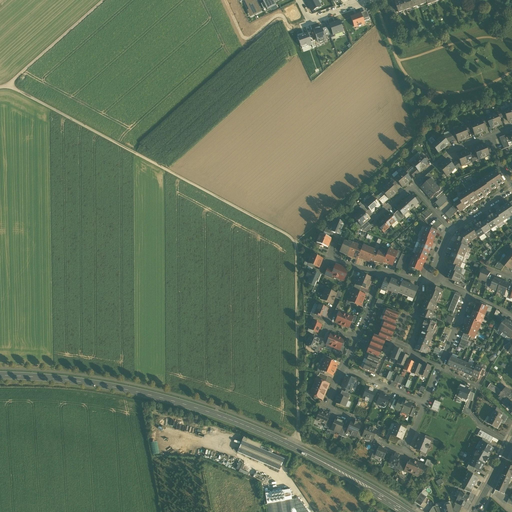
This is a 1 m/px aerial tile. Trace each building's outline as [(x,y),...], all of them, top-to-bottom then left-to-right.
[(252,16),(261,11),(256,0),(255,1),(254,0),(244,0),(249,10),(250,9),(252,12),(251,14),(252,16)] [(276,5),(275,3),(273,0),(262,0),(263,3),(266,8),(267,10),(276,5)] [(310,0),(307,2),(312,11),(320,7),(319,5),(316,0),(310,0)] [(398,13),(406,10),(402,0),(401,0),(394,3),(396,7),(397,9),(397,10),(398,13)] [(410,0),(402,0),(406,10),(413,8),(410,0)] [(351,18),(354,26),(358,25),(358,27),(365,25),(364,22),(363,19),(361,13),(357,15),(357,16),(351,18)] [(339,21),(335,22),(335,23),(330,25),(331,29),(333,35),(339,33),(338,33),(343,31),(339,21)] [(326,40),(325,37),(322,29),(321,27),(313,30),(318,43),(326,40)] [(327,27),(322,29),(325,37),(330,36),(328,30),(327,27)] [(298,37),(302,47),(307,45),(308,47),(312,45),(311,42),(307,33),(304,34),(305,35),(305,36),(304,37),(303,36),(298,37)] [(497,113),(492,116),(497,127),(502,124),(500,118),(498,113),(497,113)] [(491,129),(497,127),(492,116),(487,118),(489,123),(491,129)] [(481,120),(475,122),(480,133),(485,131),(483,126),(481,120)] [(474,136),(480,133),(475,122),(470,124),(472,130),(474,136)] [(464,127),(459,129),(463,140),(469,138),(467,132),(464,127)] [(463,140),(459,129),(453,131),(457,141),(458,142),(463,140)] [(447,143),(453,141),(450,134),(444,137),(442,138),(447,143)] [(442,137),(435,142),(432,146),(438,153),(448,144),(447,143),(442,138),(442,137)] [(485,144),(479,147),(484,158),(489,156),(488,154),(486,148),(485,144)] [(478,160),(484,158),(479,147),(474,149),(476,154),(478,160)] [(468,151),(462,153),(467,164),(472,162),(470,157),(468,151)] [(461,167),(467,164),(462,153),(457,156),(459,161),(461,167)] [(422,158),(420,156),(416,160),(424,169),(428,165),(426,163),(422,158)] [(447,159),(443,163),(450,172),(455,169),(455,168),(452,165),(447,159)] [(424,169),(416,160),(411,164),(413,167),(414,169),(415,169),(419,173),(424,169)] [(446,176),(450,172),(443,163),(438,167),(442,172),(446,176)] [(414,169),(409,174),(413,178),(419,173),(415,169),(414,169)] [(403,171),(399,175),(406,184),(411,180),(407,176),(403,171)] [(484,181),(485,181),(491,192),(497,188),(498,189),(500,188),(499,186),(505,183),(497,172),(493,175),(493,174),(487,177),(488,178),(484,181)] [(422,180),(425,183),(430,179),(430,180),(432,178),(428,174),(422,180)] [(402,188),(406,184),(399,175),(394,179),(398,183),(402,188)] [(421,187),(427,194),(436,186),(432,182),(430,184),(428,181),(430,180),(430,179),(425,183),(421,187)] [(476,187),(472,190),(478,200),(479,201),(484,197),(485,198),(487,197),(487,196),(492,192),(491,192),(485,181),(481,184),(480,183),(475,186),(476,187)] [(390,183),(385,187),(393,196),(397,192),(393,187),(390,183)] [(427,194),(431,199),(434,196),(436,198),(442,193),(443,192),(440,189),(439,190),(436,186),(427,194)] [(388,200),(393,196),(385,187),(380,191),(382,192),(384,195),(388,200)] [(458,198),(460,201),(465,209),(471,205),(471,206),(474,205),(473,204),(478,200),(472,190),(471,189),(467,192),(466,191),(461,194),(462,195),(458,198)] [(377,203),(379,201),(376,198),(373,194),(370,198),(371,199),(372,198),(377,203)] [(381,198),(379,201),(383,205),(388,200),(384,195),(381,198)] [(411,195),(404,202),(411,210),(415,206),(414,205),(416,203),(417,202),(414,200),(411,195)] [(366,206),(372,212),(374,210),(375,211),(377,210),(377,208),(379,206),(377,203),(372,198),(371,199),(369,200),(367,200),(366,202),(365,204),(364,204),(366,206)] [(460,212),(465,209),(460,201),(455,204),(455,205),(459,210),(460,212)] [(407,212),(411,210),(404,202),(396,208),(398,210),(403,216),(404,216),(407,212)] [(505,206),(501,209),(507,219),(511,216),(505,206)] [(496,212),(497,214),(503,222),(507,219),(501,209),(496,212)] [(360,225),(361,226),(366,222),(370,219),(365,213),(362,210),(362,211),(360,212),(359,212),(358,213),(358,214),(354,218),(357,222),(360,225)] [(398,210),(395,213),(401,220),(405,217),(404,216),(403,216),(398,210)] [(398,223),(401,220),(395,213),(392,216),(396,220),(396,221),(398,223)] [(383,220),(389,227),(391,225),(396,221),(396,220),(392,216),(390,214),(383,220)] [(493,215),(490,216),(497,226),(503,222),(497,214),(494,216),(493,215)] [(489,219),(485,222),(491,230),(497,226),(490,216),(488,218),(489,219)] [(335,233),(339,234),(339,232),(340,232),(342,226),(341,225),(342,224),(337,219),(330,226),(332,229),(331,232),(333,233),(335,233)] [(389,227),(383,220),(377,225),(379,228),(378,228),(381,231),(381,230),(383,233),(389,227)] [(357,228),(362,231),(369,225),(366,222),(361,226),(360,225),(357,228)] [(479,224),(478,224),(485,234),(486,233),(491,230),(485,222),(482,224),(481,223),(479,224)] [(477,227),(473,230),(478,237),(479,238),(485,234),(478,224),(476,226),(477,227)] [(425,228),(423,233),(434,237),(436,232),(431,230),(425,228)] [(459,236),(456,243),(467,247),(468,243),(478,237),(473,230),(472,228),(459,236)] [(421,238),(422,238),(432,243),(434,237),(423,233),(421,238)] [(320,246),(323,248),(324,246),(327,247),(328,245),(329,246),(330,242),(329,242),(331,238),(329,237),(323,235),(320,234),(319,238),(318,238),(317,241),(316,243),(320,244),(320,246)] [(422,238),(419,243),(431,248),(433,243),(432,243),(422,238)] [(340,253),(347,255),(352,243),(348,242),(348,243),(344,242),(342,246),(343,247),(340,253)] [(357,246),(352,243),(347,255),(352,258),(357,246)] [(419,243),(417,249),(428,253),(431,248),(419,243)] [(469,248),(467,247),(456,243),(454,248),(466,253),(468,248),(469,248)] [(362,248),(357,246),(352,258),(357,260),(358,258),(362,248)] [(363,246),(362,248),(358,258),(363,260),(368,248),(363,246)] [(373,250),(368,248),(363,260),(368,262),(373,250)] [(464,258),(466,253),(454,248),(452,253),(464,258)] [(389,249),(386,256),(383,264),(385,265),(386,263),(392,266),(395,257),(397,253),(389,249)] [(415,254),(426,258),(428,253),(417,249),(415,254)] [(378,252),(373,250),(368,262),(373,264),(374,262),(378,252)] [(378,251),(378,252),(374,262),(377,263),(377,262),(383,264),(386,256),(383,254),(382,252),(378,251)] [(462,263),(464,258),(452,253),(450,258),(462,263)] [(396,268),(401,270),(407,256),(401,254),(396,268)] [(415,254),(413,259),(423,263),(424,264),(426,258),(415,254)] [(315,266),(319,268),(322,261),(321,259),(311,255),(308,263),(308,264),(315,266)] [(511,260),(507,257),(507,256),(501,263),(502,264),(505,266),(509,270),(510,268),(511,270),(511,268),(511,260)] [(460,268),(462,263),(450,258),(448,263),(451,265),(460,268)] [(420,272),(423,263),(413,259),(412,259),(409,267),(420,272)] [(463,269),(460,268),(451,265),(449,270),(461,275),(463,269)] [(331,276),(341,280),(342,278),(344,279),(346,273),(344,273),(346,269),(338,266),(337,267),(335,266),(333,271),(331,276)] [(325,275),(331,278),(331,276),(333,271),(328,268),(325,275)] [(462,275),(461,275),(449,270),(446,278),(455,282),(459,284),(459,283),(462,275)] [(479,279),(486,282),(487,280),(490,273),(483,270),(479,279)] [(314,287),(315,284),(316,282),(317,279),(319,279),(321,275),(314,272),(313,274),(308,272),(306,277),(309,278),(311,279),(309,284),(314,287)] [(359,277),(358,280),(369,284),(372,279),(361,274),(359,277)] [(497,291),(502,281),(494,278),(494,280),(490,288),(497,291)] [(386,292),(387,290),(390,281),(385,279),(381,290),(386,292)] [(391,279),(390,281),(387,290),(392,292),(396,281),(391,279)] [(491,279),(490,282),(487,280),(486,282),(485,286),(487,287),(490,288),(494,280),(491,279)] [(367,290),(369,284),(358,280),(356,285),(361,287),(367,290)] [(401,283),(396,281),(392,292),(397,295),(398,293),(401,283)] [(509,284),(502,281),(497,291),(497,292),(500,293),(500,294),(504,295),(506,291),(509,284)] [(402,282),(401,283),(398,293),(403,295),(407,284),(402,282)] [(412,286),(407,284),(403,295),(408,297),(412,286)] [(418,288),(412,286),(408,297),(413,299),(418,288)] [(428,295),(425,301),(436,306),(438,302),(437,302),(440,295),(441,295),(443,291),(439,289),(435,288),(431,286),(429,292),(428,292),(428,293),(429,293),(428,295),(427,295),(428,295)] [(321,300),(332,304),(335,298),(336,294),(325,290),(321,300)] [(354,291),(351,296),(363,301),(365,295),(359,293),(354,291)] [(360,306),(363,301),(351,296),(349,301),(349,302),(354,304),(360,306)] [(433,313),(436,306),(425,301),(422,309),(424,310),(433,313)] [(310,316),(311,316),(313,313),(315,314),(318,306),(317,305),(314,304),(310,316)] [(475,309),(474,312),(485,317),(488,309),(486,308),(479,305),(477,304),(476,306),(475,306),(474,309),(475,309)] [(320,315),(325,317),(326,314),(325,314),(327,309),(318,305),(318,306),(315,314),(320,317),(320,315)] [(387,310),(385,315),(396,320),(398,314),(387,309),(387,310)] [(434,314),(433,313),(424,310),(421,317),(431,321),(434,314)] [(340,325),(342,326),(346,315),(340,312),(335,322),(339,324),(341,325),(340,325)] [(474,312),(471,319),(481,324),(482,324),(485,317),(474,312)] [(353,318),(346,315),(342,326),(343,326),(344,326),(345,327),(349,328),(351,322),(353,318)] [(383,320),(385,321),(394,325),(396,320),(385,315),(383,320)] [(424,330),(423,331),(434,335),(435,332),(434,331),(437,324),(434,322),(426,319),(422,329),(424,330)] [(480,327),(481,324),(471,319),(470,319),(467,326),(478,331),(479,327),(480,327)] [(499,330),(503,333),(510,324),(506,320),(503,324),(500,328),(499,330)] [(314,331),(317,333),(319,328),(320,328),(321,325),(317,324),(318,322),(313,321),(310,330),(314,331)] [(385,321),(383,327),(394,331),(396,326),(394,325),(385,321)] [(503,333),(507,336),(511,329),(511,324),(510,324),(503,333)] [(470,336),(471,337),(474,336),(474,335),(476,335),(478,331),(467,326),(464,334),(470,336)] [(383,327),(380,332),(392,337),(394,331),(383,327)] [(423,333),(421,337),(431,342),(431,341),(432,339),(434,335),(423,331),(423,333)] [(378,337),(385,340),(389,342),(392,337),(380,332),(378,337)] [(327,345),(333,347),(337,337),(334,335),(334,336),(330,335),(326,345),(327,345)] [(374,335),(372,341),(383,345),(385,340),(378,337),(374,335)] [(315,350),(318,345),(317,344),(318,340),(309,336),(307,342),(309,343),(308,347),(315,350)] [(341,338),(337,337),(333,347),(339,350),(341,346),(344,340),(340,339),(341,338)] [(430,345),(431,342),(421,337),(420,339),(418,344),(429,348),(428,348),(429,345),(430,345)] [(372,341),(370,346),(381,351),(383,345),(372,341)] [(427,352),(429,348),(418,344),(417,346),(416,350),(419,351),(419,352),(420,352),(421,353),(422,353),(423,353),(426,354),(427,352)] [(367,353),(369,354),(378,358),(381,351),(370,346),(367,353)] [(390,359),(398,362),(401,354),(402,351),(395,348),(390,359)] [(369,354),(367,359),(378,364),(380,359),(378,358),(369,354)] [(397,364),(401,366),(402,365),(405,366),(407,361),(408,357),(401,354),(398,362),(397,364)] [(450,368),(453,369),(457,359),(452,357),(451,357),(448,365),(450,366),(450,368)] [(325,360),(323,365),(335,370),(337,364),(329,361),(325,359),(325,360)] [(367,359),(365,364),(376,369),(378,364),(367,359)] [(462,362),(457,359),(453,369),(456,370),(456,369),(459,370),(462,362)] [(404,367),(403,370),(407,371),(406,372),(410,374),(415,364),(407,361),(405,366),(404,367)] [(468,364),(462,362),(459,370),(458,371),(461,372),(462,371),(464,372),(468,364)] [(374,374),(376,369),(365,364),(363,369),(374,374)] [(422,367),(415,364),(410,374),(410,375),(414,376),(414,375),(418,377),(419,375),(422,367)] [(473,366),(468,364),(464,372),(469,374),(469,375),(472,377),(476,367),(473,366)] [(332,376),(335,370),(323,365),(321,370),(320,371),(325,372),(332,376)] [(423,365),(422,367),(419,375),(426,378),(428,374),(429,373),(429,372),(430,368),(423,365)] [(477,366),(476,367),(472,377),(478,379),(480,376),(482,370),(483,369),(477,366)] [(328,377),(324,375),(319,373),(318,376),(321,377),(319,381),(325,383),(328,377)] [(314,400),(316,400),(317,400),(318,398),(322,400),(323,397),(323,396),(325,391),(326,390),(329,385),(325,383),(319,381),(321,377),(318,376),(317,376),(310,392),(314,394),(315,395),(314,397),(313,398),(314,400)] [(346,389),(350,391),(354,382),(354,381),(350,380),(345,378),(341,387),(346,389)] [(507,399),(508,398),(501,393),(499,389),(490,384),(487,388),(499,396),(497,398),(503,403),(504,403),(507,399)] [(462,400),(467,402),(468,399),(470,392),(471,391),(468,390),(469,388),(461,385),(458,393),(460,394),(459,397),(463,399),(462,400)] [(511,392),(506,387),(501,393),(508,398),(509,397),(510,397),(511,394),(511,392)] [(367,388),(366,390),(365,392),(362,399),(371,402),(375,391),(367,388)] [(348,400),(350,394),(345,392),(342,391),(340,396),(348,400)] [(382,407),(384,408),(385,407),(386,406),(386,404),(387,401),(389,397),(381,393),(380,395),(377,402),(376,404),(381,406),(382,407)] [(335,403),(345,407),(345,406),(347,401),(348,400),(340,396),(338,396),(335,403)] [(503,404),(508,407),(508,406),(511,403),(507,399),(504,403),(503,403),(503,404)] [(399,400),(398,401),(396,407),(394,409),(401,412),(405,401),(403,401),(399,400)] [(407,415),(408,415),(411,406),(412,404),(405,401),(401,412),(401,413),(407,415)] [(497,407),(495,412),(502,415),(503,413),(497,407)] [(325,424),(326,424),(328,420),(329,418),(326,417),(327,415),(320,411),(317,419),(320,420),(319,422),(325,424)] [(488,424),(498,429),(502,421),(500,419),(502,416),(502,415),(495,412),(495,411),(494,412),(495,412),(491,418),(488,424),(488,423),(488,424)] [(331,430),(335,432),(340,419),(337,418),(336,419),(335,419),(333,424),(330,430),(331,430)] [(344,420),(340,419),(335,432),(339,434),(340,434),(342,428),(344,423),(343,422),(344,420)] [(347,433),(356,437),(358,432),(361,424),(352,420),(348,429),(346,433),(347,433)] [(402,440),(406,430),(400,428),(395,425),(392,431),(391,435),(402,440)] [(363,436),(373,440),(376,431),(366,427),(363,436)] [(388,441),(396,444),(398,441),(402,440),(391,435),(388,441)] [(420,452),(425,454),(430,442),(424,439),(419,437),(414,449),(420,452)] [(158,441),(151,443),(153,455),(160,454),(158,441)] [(237,453),(279,471),(284,460),(242,442),(237,453)] [(479,450),(489,456),(494,449),(493,449),(489,446),(483,443),(479,450)] [(379,458),(383,459),(387,451),(379,447),(377,452),(375,456),(379,458)] [(479,450),(474,459),(484,465),(486,462),(486,463),(489,459),(488,459),(489,456),(479,450)] [(396,467),(399,461),(401,456),(393,453),(392,455),(390,460),(389,464),(396,467)] [(484,465),(474,459),(470,466),(475,469),(481,472),(484,465)] [(407,472),(413,474),(417,463),(409,460),(408,463),(407,463),(407,464),(405,469),(408,470),(407,472)] [(239,462),(236,469),(242,472),(245,464),(239,462)] [(407,464),(402,462),(398,470),(402,472),(403,470),(403,468),(405,469),(407,464)] [(418,464),(417,463),(413,474),(418,476),(419,473),(420,473),(422,474),(425,467),(421,465),(420,466),(419,465),(418,464)] [(504,495),(507,489),(509,485),(511,478),(511,467),(507,465),(495,490),(504,495)] [(474,485),(475,485),(478,479),(474,477),(475,477),(473,476),(468,474),(465,480),(466,481),(464,485),(464,486),(466,487),(472,490),(474,485)] [(290,490),(283,491),(285,501),(292,500),(290,490)] [(414,502),(420,506),(426,497),(421,494),(420,493),(414,502)] [(469,497),(460,493),(457,498),(456,501),(454,504),(455,504),(461,507),(463,508),(469,497)] [(308,511),(300,500),(297,498),(297,499),(292,500),(285,501),(281,501),(278,502),(275,503),(271,503),(267,504),(266,504),(267,511),(308,511)] [(441,511),(440,507),(445,506),(444,503),(444,502),(435,505),(436,506),(437,511),(441,511)]
